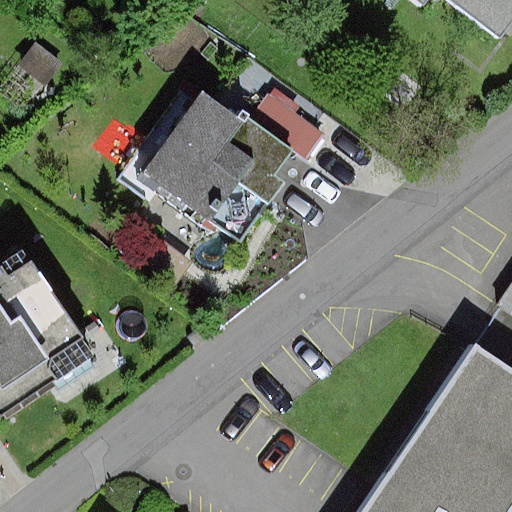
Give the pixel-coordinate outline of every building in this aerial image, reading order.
[(511,0),(440,0),(511,52),(511,0)] [(215,94),(154,173),(255,250),(316,171),(215,94)] [(24,244),(0,259),(0,396),(86,343),(24,244)] [(511,283),(501,300),(511,307),(511,283)] [(511,511),(511,372),(474,347),(362,511),(511,511)]
